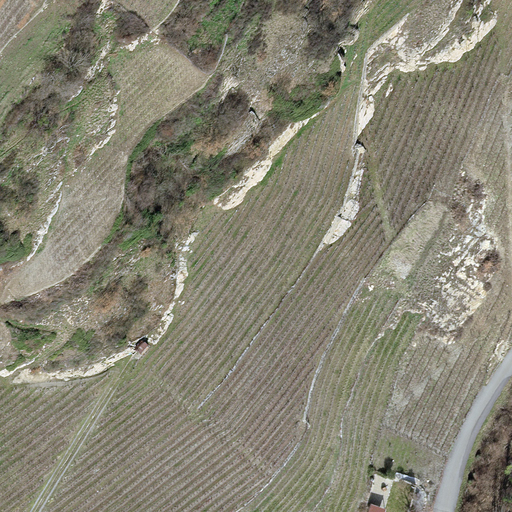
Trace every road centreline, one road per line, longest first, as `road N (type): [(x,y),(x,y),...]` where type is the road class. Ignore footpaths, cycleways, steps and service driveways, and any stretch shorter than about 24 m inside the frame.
road 1 (track): [(124,353),(29,511)]
road 2 (unclassified): [(511,357),(461,447),(447,511)]
